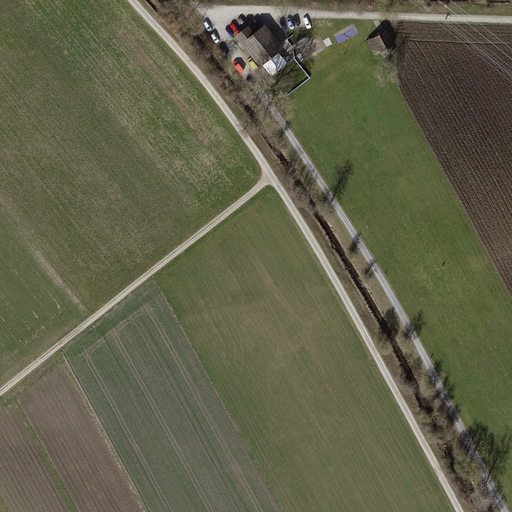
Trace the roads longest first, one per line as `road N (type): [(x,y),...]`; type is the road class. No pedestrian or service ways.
road 1 (track): [(459,511),(262,161),(196,69),(132,0)]
road 2 (track): [(504,511),(344,218),(193,0)]
road 3 (track): [(0,395),(271,176)]
road 4 (track): [(206,16),(511,20)]
